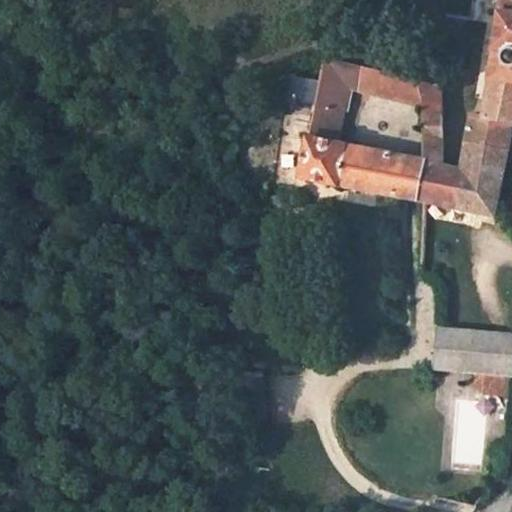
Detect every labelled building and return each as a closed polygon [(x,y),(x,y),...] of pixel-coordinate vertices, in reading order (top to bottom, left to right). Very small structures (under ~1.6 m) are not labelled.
[(511,0),(509,0),(487,118),(475,115),(469,143),(511,151),(511,145),(511,0)] [(337,143),(348,87),(426,105),(426,97),(421,81),(328,58),(324,81),(312,139),(305,173),(304,179),(402,197),(410,158),(406,157),(388,153),(337,143)] [(426,105),(427,162),(429,161),(436,163),(446,165),(444,87),(421,81),(426,97),(426,105)] [(305,173),(312,139),(298,137),(292,170),(305,173)] [(409,145),(391,141),(388,153),(406,157),(409,145)] [(505,177),(511,151),(469,143),(464,168),(505,177)] [(410,158),(402,197),(421,201),(428,168),(429,161),(427,162),(410,158)] [(436,163),(428,168),(421,201),(456,207),(464,168),(446,165),(436,163)] [(464,168),(456,207),(497,214),(505,177),(464,168)] [(511,332),(440,327),(438,370),(511,376),(511,332)]
